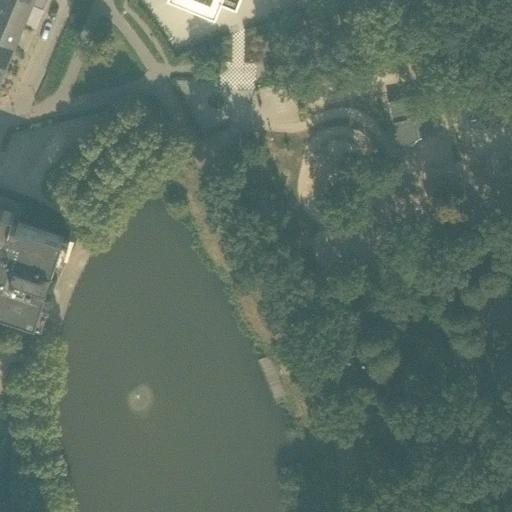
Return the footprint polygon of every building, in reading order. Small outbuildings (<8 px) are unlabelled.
[(0,0),(0,17),(24,27),(33,6),(17,0),(0,0)] [(0,42),(15,48),(24,27),(0,17),(0,42)] [(505,34),(504,31),(255,86),(255,90),(259,106),(261,106),(258,88),(435,49),(502,34),(505,34)] [(511,66),(505,34),(502,34),(511,77),(511,66)] [(0,66),(6,69),(15,48),(0,42),(0,66)] [(445,106),(442,90),(390,101),(395,123),(399,121),(404,142),(412,144),(418,138),(440,133),(434,108),(445,106)] [(252,135),(251,132),(232,143),(310,284),(312,283),(235,144),(252,135)] [(64,237),(24,224),(19,222),(18,224),(13,222),(16,212),(0,206),(0,308),(37,320),(64,237)] [(314,286),(314,285),(312,283),(310,284),(346,350),(347,350),(348,349),(314,286)] [(374,402),(368,511),(370,511),(377,401),(354,359),(352,359),(351,360),(374,402)]
